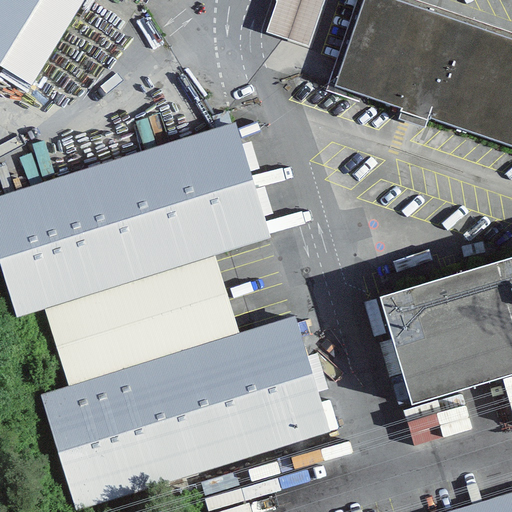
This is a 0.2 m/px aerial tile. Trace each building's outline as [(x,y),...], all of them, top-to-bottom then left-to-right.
[(0,0),(0,73),(25,89),(81,0),(0,0)] [(281,0),(270,45),(318,57),(332,0),(281,0)] [(511,42),(383,0),(363,0),(333,93),(511,151),(511,42)] [(66,395),(33,405),(65,510),(329,431),(296,321),(236,338),(215,266),(271,249),(235,128),(0,198),(0,280),(13,322),(41,313),(66,395)] [(511,269),(381,310),(413,416),(511,385),(511,269)] [(447,413),(412,422),(417,444),(439,439),(438,437),(452,434),(447,413)]
